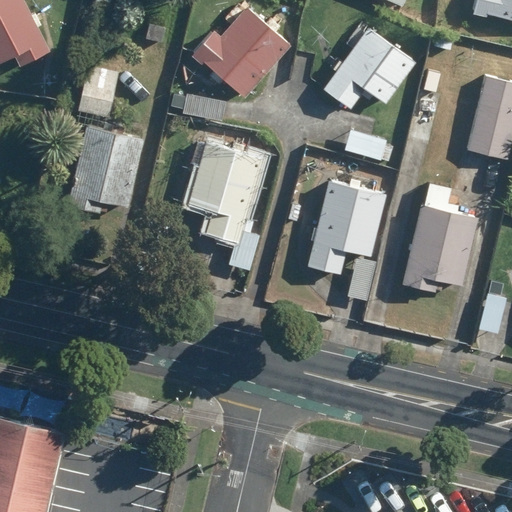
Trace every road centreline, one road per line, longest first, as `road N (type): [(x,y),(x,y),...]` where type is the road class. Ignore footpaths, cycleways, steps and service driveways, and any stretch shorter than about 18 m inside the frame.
road 1 (tertiary): [(273,364),(0,297)]
road 2 (tertiary): [(511,423),(273,364)]
road 3 (residential): [(273,364),(237,511)]
